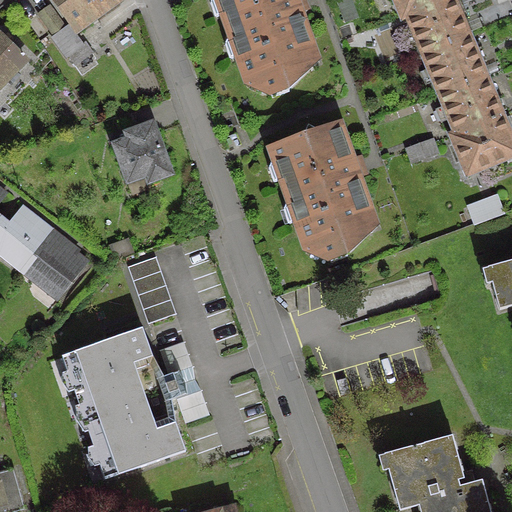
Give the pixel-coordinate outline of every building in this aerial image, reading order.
[(117,3),(114,0),(51,0),(75,33),(117,3)] [(223,0),(228,12),(220,14),(227,35),(235,38),(240,54),(236,56),(247,87),(259,93),(264,81),(313,64),(290,0),(223,0)] [(346,0),(336,4),(342,22),(355,17),(348,0),(346,0)] [(391,0),(399,19),(443,0),(391,0)] [(404,18),(420,56),(466,36),(450,0),(443,0),(399,19),(400,20),(404,18)] [(63,29),(47,6),(35,15),(51,37),(63,29)] [(65,29),(52,39),(72,66),(90,54),(82,43),(78,47),(65,29)] [(483,78),(466,36),(420,56),(437,97),(483,78)] [(21,62),(23,60),(0,38),(0,81),(21,61),(21,62)] [(500,117),(483,78),(437,97),(453,135),(448,137),(449,138),(500,117)] [(511,156),(511,146),(500,117),(449,138),(465,176),(511,156)] [(124,135),(126,141),(112,146),(125,183),(144,177),(146,183),(168,175),(150,125),(124,135)] [(299,219),(295,221),(306,252),(317,257),(323,246),(365,231),(366,234),(365,231),(372,229),(335,125),(315,132),(305,128),(301,137),(269,148),(272,157),(280,161),(286,177),(279,180),(286,200),(294,203),(299,219)] [(405,149),(406,153),(410,164),(434,155),(429,141),(405,149)] [(511,192),(495,200),(501,214),(511,209),(511,192)] [(0,219),(0,259),(17,272),(49,231),(49,230),(47,232),(20,210),(21,208),(20,208),(7,225),(0,219)] [(17,272),(55,302),(85,262),(74,254),(76,251),(75,251),(74,253),(48,233),(50,231),(49,231),(17,272)] [(130,253),(125,240),(108,246),(113,260),(130,253)] [(125,268),(145,325),(173,315),(153,258),(125,268)] [(511,261),(485,268),(496,310),(511,306),(511,261)] [(97,464),(102,480),(183,452),(173,424),(169,401),(184,396),(183,383),(176,373),(161,378),(150,358),(140,329),(60,358),(65,374),(71,377),(75,388),(71,389),(77,408),(83,406),(91,430),(85,432),(91,449),(96,447),(99,458),(97,464)] [(416,506),(417,511),(487,511),(479,481),(462,485),(450,436),(382,455),(397,511),(416,506)] [(0,482),(0,503),(1,503),(3,511),(14,511),(21,510),(13,478),(0,482)]
